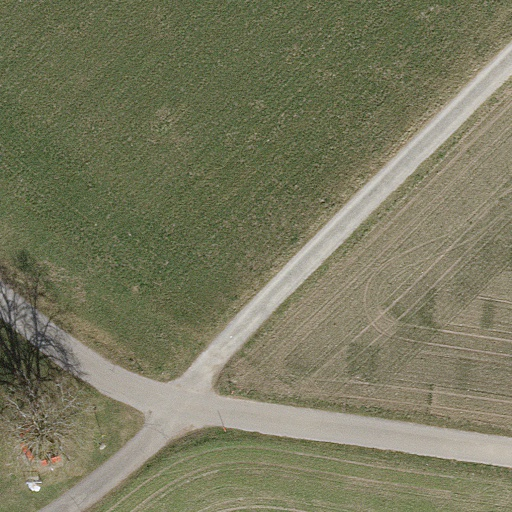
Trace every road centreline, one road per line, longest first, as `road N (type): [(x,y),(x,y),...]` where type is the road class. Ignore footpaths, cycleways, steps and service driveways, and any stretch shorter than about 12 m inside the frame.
road 1 (track): [(182,405),(230,343),(511,61)]
road 2 (track): [(182,405),(511,453)]
road 3 (track): [(0,297),(117,385),(182,405)]
road 4 (track): [(62,511),(182,405)]
